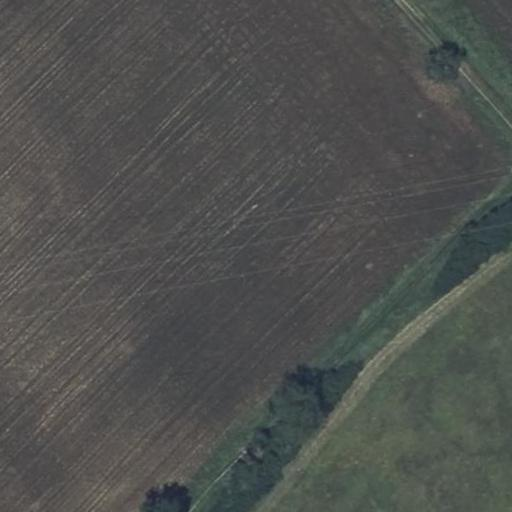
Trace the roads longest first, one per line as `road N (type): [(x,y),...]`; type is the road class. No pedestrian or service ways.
road 1 (track): [(204,511),(346,356),(511,193)]
road 2 (track): [(386,0),(511,127)]
